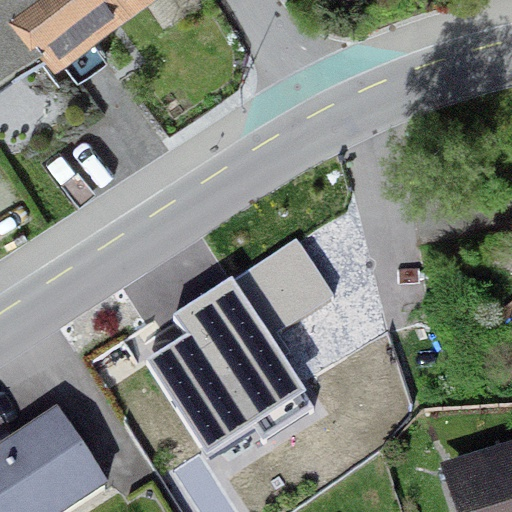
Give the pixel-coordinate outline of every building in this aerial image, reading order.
[(0,0),(0,81),(45,48),(55,61),(137,0),(0,0)] [(241,276),(235,267),(160,316),(173,336),(133,362),(206,475),(252,445),(261,458),(329,413),(278,335),(334,299),(296,240),(241,276)] [(73,511),(110,489),(58,409),(0,446),(0,511),(73,511)] [(316,454),(329,479),(381,450),(367,426),(316,454)] [(511,511),(511,444),(442,465),(455,511),(511,511)]
